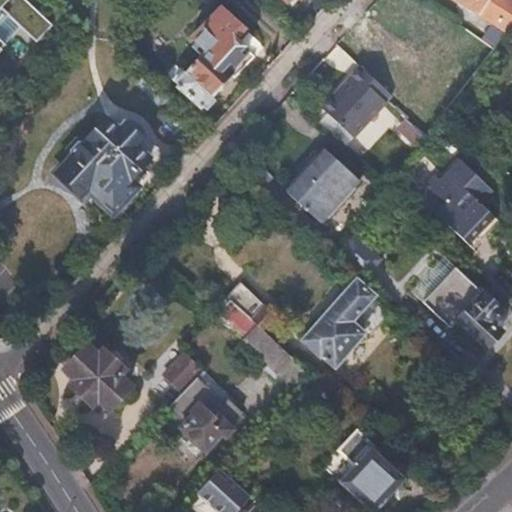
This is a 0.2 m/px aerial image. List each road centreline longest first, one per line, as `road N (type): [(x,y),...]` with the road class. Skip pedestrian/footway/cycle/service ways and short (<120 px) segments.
road 1 (residential): [(0,368),(344,0)]
road 2 (tertiary): [(0,392),(77,511)]
